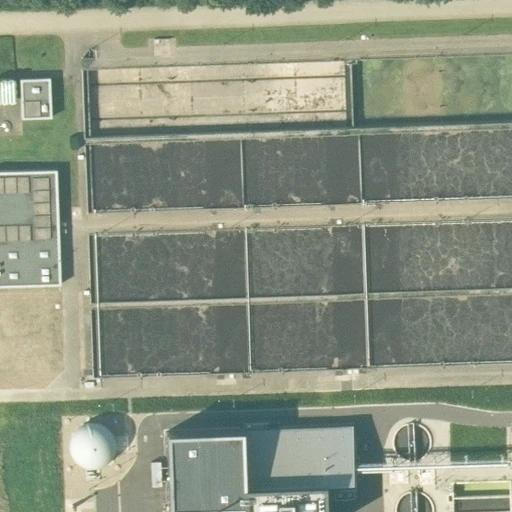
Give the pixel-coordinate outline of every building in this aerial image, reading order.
[(25,74),(26,114),(55,113),(53,73),(25,74)] [(0,76),(0,96),(17,95),(16,75),(0,76)] [(59,165),(0,166),(0,280),(62,278),(59,165)] [(0,351),(21,351),(20,327),(0,327),(0,351)] [(47,353),(24,354),(25,378),(48,378),(47,353)] [(9,358),(10,381),(22,381),(21,358),(9,358)] [(77,416),(75,460),(115,461),(118,418),(77,416)] [(354,424),(165,429),(166,511),(332,511),(332,480),(356,479),(354,424)]
